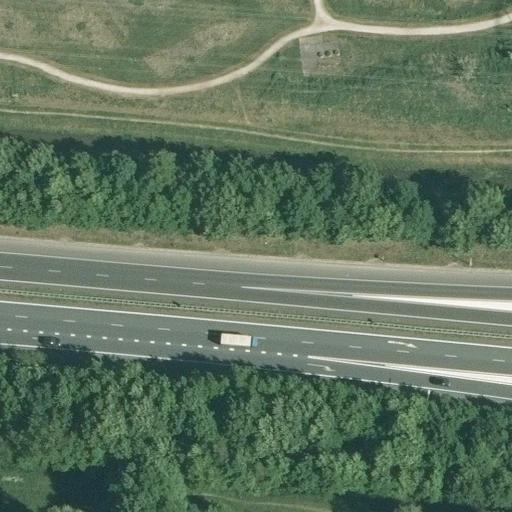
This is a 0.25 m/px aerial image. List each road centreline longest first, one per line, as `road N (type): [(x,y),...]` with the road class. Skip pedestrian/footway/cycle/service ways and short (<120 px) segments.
road 1 (motorway): [(0,315),(299,344)]
road 2 (motorway): [(511,317),(241,287)]
road 3 (motorway): [(511,295),(241,287)]
road 4 (motorway): [(241,287),(0,267)]
road 5 (motorway): [(299,344),(511,387)]
road 6 (motorway): [(299,344),(511,363)]
